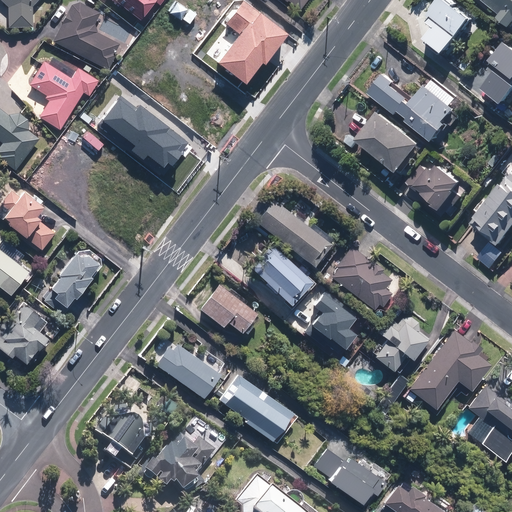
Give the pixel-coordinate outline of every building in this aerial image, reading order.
[(0,0),(7,6),(8,26),(33,26),(34,5),(38,0),(0,0)] [(73,0),(71,0),(52,40),(110,68),(121,46),(93,32),(102,14),(73,0)] [(118,0),(144,19),(156,3),(160,7),(165,0),(118,0)] [(252,67),(293,18),(272,0),(240,0),(230,13),(242,22),(224,44),(252,67)] [(286,0),(299,10),(307,0),(286,0)] [(443,0),(431,15),(434,18),(432,21),(438,26),(429,37),(446,51),(475,16),(456,0),(443,0)] [(511,0),(487,0),(502,12),(499,15),(511,25),(511,0)] [(511,43),(508,41),(495,59),(511,70),(511,43)] [(61,129),(83,92),(89,96),(98,80),(77,68),(75,70),(53,57),(49,65),(41,60),(27,85),(52,99),(41,117),(61,129)] [(511,94),(511,80),(500,71),(485,88),(504,104),(511,94)] [(384,75),(370,93),(399,115),(401,111),(408,116),(406,119),(436,142),(450,124),(447,122),(456,111),(451,107),(458,98),(434,79),(428,87),(426,85),(416,99),(384,75)] [(0,160),(12,170),(20,160),(21,161),(40,137),(0,105),(0,160)] [(425,144),(381,110),(359,139),(403,173),(425,144)] [(425,189),(423,193),(450,212),(461,196),(455,192),(462,181),(440,166),(437,170),(433,166),(430,170),(422,165),(412,180),(425,189)] [(501,245),(511,230),(511,172),(473,223),(501,245)] [(24,189),(1,218),(42,251),(56,232),(40,219),(42,216),(37,212),(41,207),(40,206),(44,200),(34,192),(32,195),(24,189)] [(331,238),(272,197),(255,222),(314,263),(331,238)] [(75,219),(68,228),(121,269),(127,260),(75,219)] [(0,285),(13,294),(31,269),(0,247),(6,238),(0,233),(0,285)] [(268,243),(248,264),(289,305),(300,294),(298,292),(311,279),(281,250),(278,253),(268,243)] [(101,261),(80,245),(58,275),(49,288),(55,293),(53,296),(66,307),(80,288),(82,289),(91,278),(89,276),(101,261)] [(392,279),(351,246),(334,265),(336,267),(329,275),(373,308),(377,303),(380,305),(392,293),(385,287),(392,279)] [(255,310),(218,282),(197,307),(221,327),(225,321),(238,331),(255,310)] [(352,313),(321,290),(302,315),(308,320),(301,330),(332,353),(351,327),(345,323),(352,313)] [(51,323),(23,300),(0,328),(0,352),(6,357),(12,350),(29,364),(49,341),(41,334),(51,323)] [(377,330),(385,337),(370,356),(389,372),(404,355),(410,360),(428,340),(403,319),(395,329),(391,326),(395,321),(389,316),(377,330)] [(473,344),(454,328),(406,389),(428,406),(426,408),(433,413),(458,380),(468,388),(488,362),(470,348),(473,344)] [(174,345),(164,337),(149,356),(201,396),(217,374),(176,342),(174,345)] [(214,400),(275,442),(291,419),(287,416),(291,410),(234,371),(214,400)] [(406,382),(398,375),(372,408),(381,415),(406,382)] [(511,439),(507,436),(511,429),(511,398),(505,406),(479,388),(466,407),(479,415),(465,436),(499,459),(511,440),(511,439)] [(108,443),(102,450),(127,469),(140,452),(129,443),(134,436),(128,431),(138,418),(122,406),(110,421),(104,416),(93,431),(108,443)] [(172,442),(169,440),(153,458),(152,458),(142,469),(152,478),(158,471),(161,474),(157,479),(165,486),(172,478),(184,489),(218,446),(201,430),(197,435),(186,425),(172,442)] [(339,459),(323,448),(311,465),(327,476),(326,478),(363,503),(370,492),(373,494),(383,480),(348,457),(345,460),(340,457),(339,459)] [(302,511),(254,473),(234,500),(241,506),(240,511),(302,511)] [(395,477),(381,501),(399,511),(437,511),(440,508),(421,496),(424,492),(410,483),(409,485),(395,477)] [(471,501),(462,511),(484,511),(471,501)]
